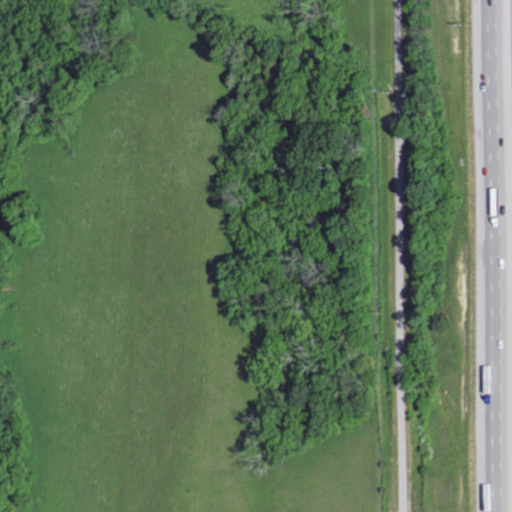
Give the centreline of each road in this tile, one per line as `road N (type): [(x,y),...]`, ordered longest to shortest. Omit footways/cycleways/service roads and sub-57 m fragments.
road 1 (residential): [(404,511),(397,0)]
road 2 (motorway): [(491,0),(491,511)]
